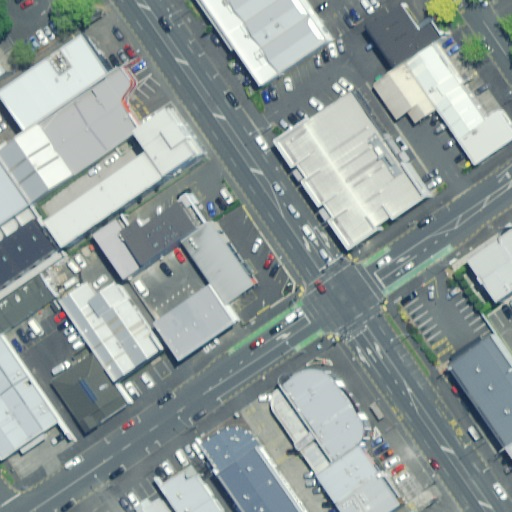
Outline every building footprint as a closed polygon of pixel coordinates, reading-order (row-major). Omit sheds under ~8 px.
[(228,0),(244,23),(277,0),(228,0)] [(303,0),(277,0),(244,23),(279,74),(330,38),(303,0)] [(435,23),(424,30),(406,3),(361,33),(390,75),(411,61),(438,44),(445,38),(435,23)] [(116,73),(89,34),(4,93),(31,132),(116,73)] [(442,108),(463,138),(489,121),(438,44),(411,61),(442,108)] [(390,75),(377,84),(401,119),(412,112),(420,123),(442,108),(411,61),(390,75)] [(0,228),(34,205),(0,154),(0,77),(7,73),(0,63),(0,228)] [(31,132),(0,153),(0,154),(34,205),(142,129),(123,98),(135,87),(121,70),(116,73),(31,132)] [(355,91),(280,142),(356,251),(430,199),(355,91)] [(173,176),(205,154),(173,109),(142,130),(173,176)] [(489,121),(463,138),(479,163),(511,140),(511,122),(504,111),(489,121)] [(171,177),(153,150),(51,220),(69,246),(171,177)] [(122,219),(99,234),(129,280),(208,229),(190,201),(149,227),(145,220),(129,230),(122,219)] [(0,291),(64,248),(42,217),(0,245),(0,291)] [(187,242),(212,288),(229,306),(259,286),(217,223),(187,242)] [(511,228),(467,258),(497,302),(511,292),(511,228)] [(42,276),(0,304),(0,329),(4,335),(58,298),(42,276)] [(57,299),(67,316),(91,352),(112,385),(159,354),(115,285),(95,298),(85,282),(57,299)] [(186,304),(159,321),(184,360),(213,341),(240,323),(229,306),(212,288),(186,304)] [(511,363),(494,336),(449,365),(505,448),(511,443),(511,363)] [(0,392),(24,377),(19,370),(0,340),(0,392)] [(91,352),(47,379),(82,434),(125,406),(112,385),(91,352)] [(314,480),(358,451),(359,443),(360,436),(358,426),(355,417),(352,410),(345,400),(341,394),(336,390),(329,383),(320,376),(313,374),(303,370),(268,394),(265,401),(266,407),(314,480)] [(0,392),(0,460),(55,425),(24,377),(0,392)] [(248,511),(309,511),(255,429),(250,423),(247,419),(242,417),(237,417),(230,422),(225,425),(201,441),(248,511)] [(314,480),(335,511),(391,511),(397,509),(358,451),(314,480)] [(223,511),(199,475),(192,480),(184,467),(160,483),(178,511),(223,511)] [(162,511),(154,500),(136,511),(162,511)]
